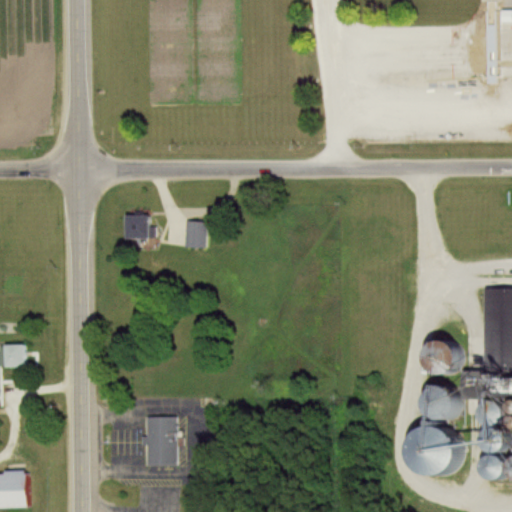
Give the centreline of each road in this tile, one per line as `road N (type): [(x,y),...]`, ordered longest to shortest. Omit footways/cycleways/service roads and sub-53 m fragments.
road 1 (residential): [(0,166),(511,166)]
road 2 (secondary): [(81,511),(78,166)]
road 3 (secondary): [(78,166),(76,0)]
